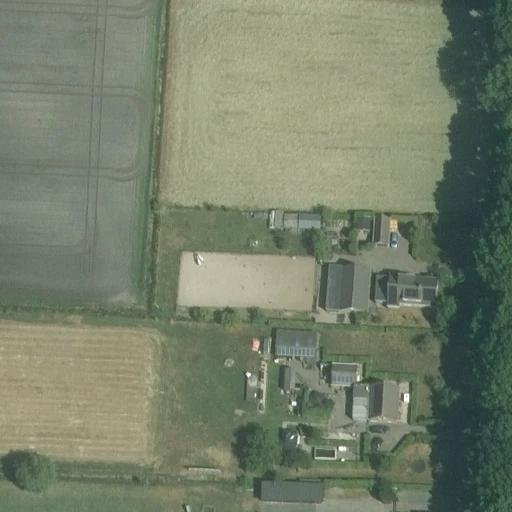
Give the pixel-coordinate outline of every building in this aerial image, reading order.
[(374,221),(373,247),(387,248),(388,222),(374,221)] [(333,270),(328,269),(325,312),(336,313),(367,315),(370,272),(333,270)] [(390,277),(390,281),(376,280),(375,305),(388,306),(388,310),(399,311),(399,308),(437,310),(438,283),(413,281),(413,278),(390,277)] [(274,359),(284,359),(306,360),(305,366),(315,366),(317,334),(276,332),(274,359)] [(399,390),(355,388),(357,368),(333,367),(332,388),(354,389),(353,401),(369,402),(368,424),(397,425),(399,390)] [(295,374),(285,373),(284,395),(294,396),(295,374)]
